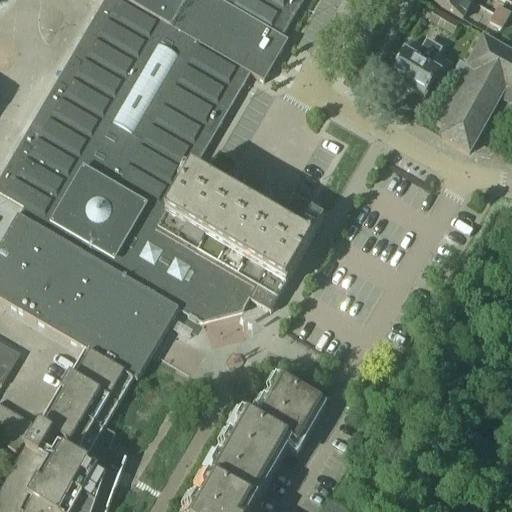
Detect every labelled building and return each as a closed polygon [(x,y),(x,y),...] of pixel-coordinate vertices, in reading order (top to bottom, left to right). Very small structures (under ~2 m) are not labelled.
[(18,220),(0,249),(0,304),(84,354),(39,432),(4,492),(0,498),(0,511),(107,511),(115,493),(117,486),(122,473),(126,464),(116,458),(108,454),(111,446),(111,445),(114,439),(104,433),(132,385),(136,386),(151,359),(157,349),(167,333),(178,314),(201,328),(219,323),(243,316),(250,304),(270,316),(312,245),(323,225),(311,219),(300,238),(299,238),(293,234),(284,229),(278,225),(264,217),(258,214),(244,206),(238,202),(225,194),(218,190),(205,182),(198,179),(192,175),(249,78),(263,86),(268,77),(272,71),(288,45),(282,40),(305,0),(105,0),(23,142),(0,180),(0,198),(23,212),(18,220)] [(436,0),(434,5),(463,22),(472,7),(461,0),(436,0)] [(493,17),(506,25),(511,17),(497,9),(493,17)] [(429,22),(444,32),(452,36),(458,27),(450,22),(435,12),(429,22)] [(488,25),(502,33),(506,25),(493,17),(488,25)] [(511,32),(502,49),(500,48),(482,39),(466,68),(459,64),(453,75),(461,80),(435,128),(444,133),(440,140),(469,156),(500,101),(510,107),(506,114),(511,117),(511,55),(510,54),(511,51),(511,32)] [(450,69),(435,60),(440,52),(427,44),(422,52),(410,45),(389,81),(424,101),(438,77),(444,80),(450,69)] [(0,389),(1,390),(19,359),(0,347),(0,389)] [(181,511),(247,511),(287,444),(297,450),(322,407),(282,383),(281,384),(272,378),(248,420),(236,413),(227,427),(230,429),(181,511)] [(0,409),(0,446),(17,456),(31,432),(33,429),(0,409)]
